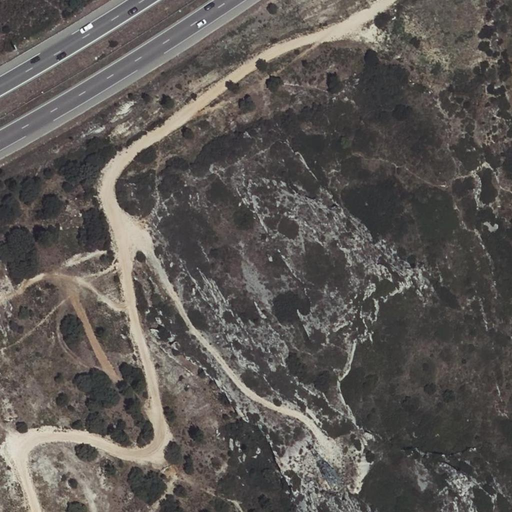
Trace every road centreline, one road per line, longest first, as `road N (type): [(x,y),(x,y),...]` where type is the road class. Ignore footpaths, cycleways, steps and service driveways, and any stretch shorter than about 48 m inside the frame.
road 1 (track): [(133,312),(109,184),(118,159),(271,54),(350,25),(388,0)]
road 2 (track): [(133,312),(164,428),(158,448),(125,452),(99,439),(40,434),(21,460),(36,511)]
road 3 (motorway): [(0,139),(226,0)]
road 4 (motorway): [(143,0),(0,86)]
